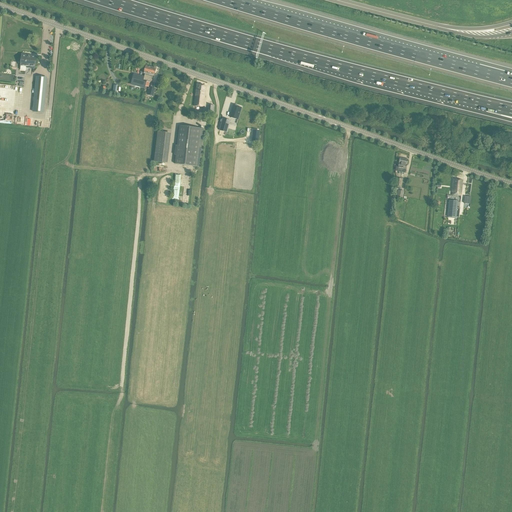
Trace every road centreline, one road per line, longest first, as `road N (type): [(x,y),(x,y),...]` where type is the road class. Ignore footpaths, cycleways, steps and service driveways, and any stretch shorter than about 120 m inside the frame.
road 1 (unclassified): [(511,183),(0,5)]
road 2 (motorway): [(104,0),(486,104)]
road 3 (motorway): [(506,78),(226,0)]
road 4 (primary): [(336,0),(456,30)]
